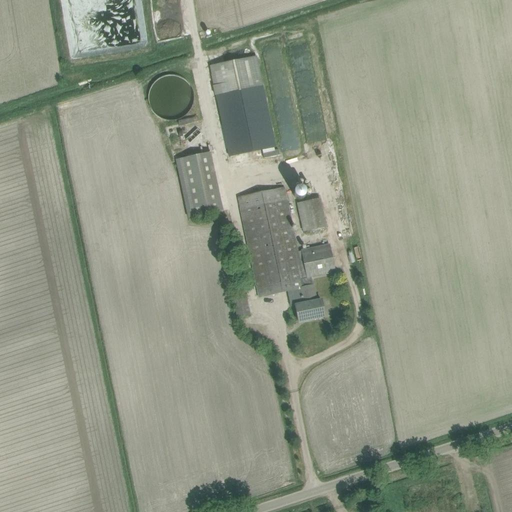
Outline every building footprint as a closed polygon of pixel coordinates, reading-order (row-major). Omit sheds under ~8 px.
[(209,66),(228,157),(276,147),(257,56),(209,66)] [(148,96),(148,98),(148,100),(148,102),(149,104),(149,106),(150,108),(151,109),(152,111),(153,113),(155,114),(156,115),(158,117),(159,118),(161,119),(163,119),(165,120),(167,120),(169,121),(171,121),(173,121),(175,121),(176,120),(178,120),(180,119),(182,118),(184,117),(185,116),(187,115),(188,113),(189,112),(190,110),(191,108),(192,107),(193,105),(193,103),(194,101),(194,99),(194,97),(194,95),(193,93),(193,91),(192,89),(191,87),(190,85),(189,84),(188,82),(186,81),(185,80),(183,79),(181,78),(179,77),(177,76),(175,76),(173,75),(171,75),(169,75),(167,75),(165,76),(163,76),(162,77),(160,78),(158,79),(156,80),(155,82),(154,83),(152,85),(151,86),(150,88),(150,90),(149,92),(148,94),(148,96)] [(223,211),(211,152),(176,160),(188,218),(223,211)] [(295,306),(297,312),(299,322),(325,316),(323,307),(321,299),(317,300),(312,278),(336,273),(330,244),(301,250),(301,251),(298,252),(288,199),(285,187),(238,197),(241,209),(259,297),(295,290),(298,305),(295,306)] [(327,228),(321,198),(297,204),(303,233),(327,228)] [(233,293),(238,317),(251,314),(246,291),(233,293)]
